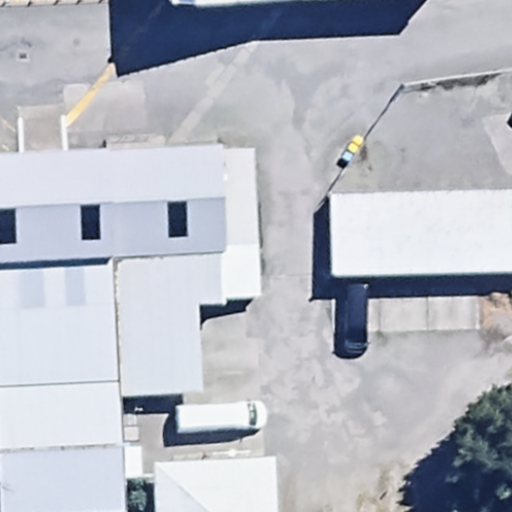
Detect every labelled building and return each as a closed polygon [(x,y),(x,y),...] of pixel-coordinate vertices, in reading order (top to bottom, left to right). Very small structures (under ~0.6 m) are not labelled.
[(170,0),(171,24),(429,17),(428,0),(170,0)] [(232,136),(0,150),(0,303),(241,289),(232,136)] [(511,182),(320,188),(322,280),(511,274),(511,182)] [(112,362),(0,368),(0,500),(120,494),(112,362)] [(315,511),(312,448),(142,458),(145,511),(315,511)] [(384,511),(384,491),(349,491),(349,511),(384,511)]
